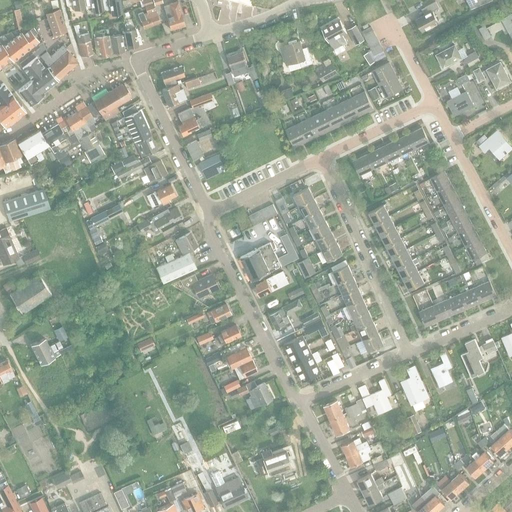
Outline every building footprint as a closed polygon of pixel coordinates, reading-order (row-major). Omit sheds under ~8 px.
[(85,7),(83,0),(65,0),(66,5),(72,4),(73,9),(85,7)] [(104,10),(102,0),(83,0),(85,7),(91,6),(92,12),(104,10)] [(102,0),(104,10),(110,9),(111,15),(123,13),(120,0),(102,0)] [(163,5),(170,29),(185,25),(178,1),(163,5)] [(416,19),(422,31),(438,22),(432,11),(439,7),(435,1),(421,9),(424,15),(416,19)] [(153,3),(142,6),(143,9),(146,8),(148,13),(143,14),(142,12),(138,13),(144,28),(160,22),(153,3)] [(45,13),(53,35),(65,31),(57,8),(45,13)] [(19,29),(24,28),(19,9),(14,11),(19,29)] [(511,14),(502,20),(511,37),(511,14)] [(344,38),(343,39),(341,35),(346,32),(340,20),(323,30),(334,50),(336,54),(345,50),(342,45),(347,43),(344,38)] [(88,33),(79,35),(78,28),(79,27),(79,24),(74,25),(77,35),(82,57),(93,55),(88,33)] [(479,29),(486,40),(491,37),(484,26),(479,29)] [(23,35),(32,46),(38,41),(34,35),(37,33),(33,27),(23,35)] [(364,37),(373,32),(371,27),(361,32),(364,37)] [(112,53),(109,36),(109,34),(109,35),(108,28),(94,31),(95,37),(97,54),(99,56),(112,54),(112,53)] [(124,34),(126,47),(127,46),(127,47),(138,45),(138,44),(141,44),(140,37),(137,37),(135,29),(124,31),(124,34)] [(351,31),(346,34),(351,43),(356,40),(351,31)] [(21,32),(15,37),(25,51),(32,46),(23,35),(21,32)] [(366,42),(376,37),(373,32),(364,37),(366,42)] [(126,47),(124,34),(121,35),(121,34),(109,36),(112,53),(124,50),(124,47),(126,47)] [(15,37),(9,42),(19,56),(25,51),(15,37)] [(369,46),(378,42),(376,37),(366,42),(369,46)] [(309,50),(303,51),(300,39),(285,43),(289,55),(283,57),(285,64),(298,60),(300,66),(313,63),(309,50)] [(3,47),(12,58),(11,58),(13,61),(19,56),(9,42),(3,47)] [(40,47),(35,50),(38,54),(45,48),(42,42),(38,45),(40,47)] [(371,51),(381,46),(378,42),(369,46),(371,51)] [(1,44),(0,45),(0,55),(6,63),(11,58),(12,58),(3,47),(1,44)] [(58,78),(59,80),(75,65),(77,62),(62,45),(47,58),(48,59),(45,61),(49,66),(51,69),(53,70),(51,72),(58,78)] [(463,47),(457,50),(455,45),(436,55),(443,69),(464,58),(467,63),(478,57),(475,52),(467,56),(463,47)] [(381,46),(371,51),(374,56),(383,51),(381,46)] [(239,71),(245,69),(243,64),(246,63),(242,51),(228,56),(232,69),(238,67),(239,71)] [(28,56),(19,63),(22,67),(31,59),(28,56)] [(22,67),(27,73),(40,62),(35,56),(31,59),(22,67)] [(344,61),(338,65),(343,72),(349,69),(344,61)] [(40,62),(27,73),(31,79),(32,78),(32,79),(45,68),(40,62)] [(379,84),(396,75),(389,62),(372,71),(379,84)] [(486,70),(496,89),(510,82),(500,63),(486,70)] [(247,67),(252,80),(258,77),(254,64),(247,67)] [(316,71),(320,82),(336,76),(332,65),(316,71)] [(45,68),(32,79),(43,92),(57,80),(57,79),(57,78),(58,78),(51,72),(53,70),(51,69),(49,66),(48,66),(47,67),(45,68)] [(165,89),(177,84),(175,79),(184,76),(181,66),(160,73),(165,89)] [(474,71),(479,82),(485,79),(479,68),(474,71)] [(225,73),(229,85),(234,83),(231,72),(225,73)] [(396,75),(379,84),(385,98),(403,89),(396,75)] [(455,81),(458,86),(469,80),(466,75),(455,81)] [(184,81),(187,88),(200,84),(198,77),(184,81)] [(31,79),(18,90),(30,105),(34,101),(35,102),(40,98),(39,97),(44,93),(43,92),(32,79),(32,78),(31,79)] [(235,83),(239,92),(245,89),(242,80),(235,83)] [(124,84),(123,85),(122,84),(93,101),(105,120),(118,111),(115,106),(130,97),(129,96),(130,95),(124,84)] [(177,84),(165,89),(162,90),(169,106),(187,99),(182,88),(179,89),(177,84)] [(323,86),(328,95),(332,93),(328,84),(323,86)] [(8,89),(0,95),(0,104),(12,95),(8,89)] [(352,97),(361,115),(373,108),(364,91),(352,97)] [(189,100),(192,108),(213,100),(210,92),(189,100)] [(447,102),(454,115),(473,106),(466,92),(447,102)] [(0,119),(6,127),(10,123),(10,124),(14,120),(15,119),(16,119),(20,116),(20,115),(25,111),(12,95),(0,104),(0,119)] [(361,115),(352,97),(342,102),(351,120),(361,115)] [(341,124),(351,120),(342,102),(333,107),(341,124)] [(84,136),(91,131),(96,128),(93,123),(94,122),(86,107),(72,115),(84,136)] [(326,132),(341,124),(333,107),(317,114),(326,132)] [(191,111),(189,112),(188,110),(178,115),(181,120),(181,122),(182,124),(178,126),(183,136),(204,125),(200,117),(195,119),(193,116),(191,111)] [(128,125),(143,118),(140,111),(125,117),(128,125)] [(310,139),(326,132),(317,114),(301,122),(310,139)] [(78,139),(84,136),(72,115),(58,124),(63,133),(66,132),(67,135),(68,137),(72,143),(78,139)] [(131,133),(147,126),(143,118),(128,125),(131,133)] [(294,147),(310,139),(301,122),(285,130),(294,147)] [(59,141),(67,135),(66,132),(63,133),(58,124),(41,133),(49,145),(52,151),(56,158),(57,158),(60,163),(64,160),(63,158),(65,157),(64,155),(66,153),(59,141)] [(135,141),(151,135),(147,126),(131,133),(135,141)] [(196,140),(186,144),(193,159),(203,155),(204,158),(220,151),(209,128),(196,134),(199,140),(196,141),(196,140)] [(408,135),(415,149),(429,142),(422,128),(408,135)] [(49,145),(41,133),(39,130),(18,143),(30,164),(44,156),(40,150),(49,145)] [(84,136),(78,139),(86,152),(90,160),(104,152),(99,144),(91,131),(84,136)] [(500,159),(511,148),(497,132),(480,147),(484,151),(489,147),(500,159)] [(151,135),(135,141),(142,156),(157,150),(151,135)] [(401,155),(415,149),(408,135),(394,141),(401,155)] [(0,144),(0,158),(2,164),(4,169),(6,172),(21,166),(20,163),(22,162),(20,156),(21,155),(17,147),(12,150),(8,141),(0,144)] [(388,162),(401,155),(394,141),(381,148),(388,162)] [(374,169),(388,162),(381,148),(367,155),(374,169)] [(52,160),(56,158),(52,151),(47,153),(52,160)] [(199,163),(206,179),(224,170),(229,168),(221,153),(216,155),(199,163)] [(360,175),(374,169),(367,155),(353,161),(360,175)] [(127,167),(116,172),(119,178),(151,162),(148,156),(127,167)] [(149,181),(150,182),(166,174),(160,161),(143,169),(146,175),(141,177),(144,184),(149,181)] [(127,167),(124,168),(121,162),(113,165),(116,172),(127,167)] [(37,188),(42,187),(37,165),(29,166),(30,169),(28,170),(30,174),(33,174),(37,188)] [(437,192),(452,185),(445,171),(430,179),(437,192)] [(161,202),(162,205),(170,201),(169,199),(176,195),(170,184),(152,193),(153,196),(148,198),(151,203),(147,205),(149,208),(161,202)] [(444,206),(459,198),(452,185),(437,192),(444,206)] [(300,205),(314,198),(308,187),(294,194),(300,205)] [(2,201),(8,221),(50,207),(44,188),(2,201)] [(413,192),(418,200),(423,197),(419,189),(413,192)] [(89,202),(86,203),(81,190),(74,192),(85,218),(94,214),(89,202)] [(282,196),(275,199),(278,206),(282,214),(289,210),(282,196)] [(305,216),(319,209),(314,198),(300,205),(305,216)] [(451,219),(466,212),(459,198),(444,206),(451,219)] [(424,212),(429,209),(424,199),(419,202),(424,212)] [(268,207),(272,216),(277,214),(272,205),(268,207)] [(375,224),(390,216),(384,205),(369,212),(375,224)] [(151,227),(155,234),(183,219),(177,207),(169,212),(169,213),(150,223),(147,218),(136,224),(141,232),(151,227)] [(267,219),(272,216),(268,207),(263,209),(267,219)] [(263,221),(267,219),(263,209),(258,212),(263,221)] [(311,227),(325,220),(319,209),(305,216),(311,227)] [(429,209),(424,212),(428,220),(433,217),(429,209)] [(88,219),(92,227),(108,219),(104,211),(88,219)] [(258,223),(263,221),(258,212),(253,214),(258,223)] [(287,212),(282,214),(286,223),(291,221),(287,212)] [(458,232),(473,225),(466,212),(451,219),(458,232)] [(253,226),(258,223),(253,214),(249,216),(253,226)] [(380,235),(395,227),(390,216),(375,224),(380,235)] [(316,238),(331,231),(325,220),(311,227),(316,238)] [(435,234),(441,231),(436,222),(430,224),(435,234)] [(465,246),(480,238),(473,225),(458,232),(465,246)] [(293,237),(297,234),(293,226),(288,228),(293,237)] [(386,246),(401,238),(395,227),(380,235),(386,246)] [(21,255),(17,257),(9,238),(5,228),(0,230),(0,259),(2,264),(14,259),(17,266),(24,263),(38,258),(35,250),(21,255)] [(322,249),(337,242),(331,231),(316,238),(322,249)] [(441,231),(435,234),(439,242),(444,239),(441,231)] [(175,240),(182,253),(197,245),(190,233),(175,240)] [(297,234),(293,237),(297,246),(302,243),(297,234)] [(392,257),(407,249),(401,238),(386,246),(392,257)] [(480,238),(465,246),(473,260),(474,259),(477,265),(482,262),(480,258),(481,258),(480,256),(487,252),(480,238)] [(274,250),(277,249),(273,242),(270,243),(270,242),(240,257),(252,281),(281,266),(274,250)] [(337,242),(322,249),(328,261),(343,253),(337,242)] [(447,256),(452,253),(447,244),(442,247),(447,256)] [(304,259),(308,257),(304,248),(299,251),(303,259),(304,259)] [(412,260),(407,249),(392,257),(398,268),(412,260)] [(174,260),(167,263),(156,268),(163,283),(196,268),(189,253),(174,260)] [(452,253),(447,256),(451,264),(450,264),(456,273),(461,271),(452,253)] [(167,263),(174,260),(172,254),(165,257),(167,263)] [(304,259),(303,259),(298,262),(300,267),(306,264),(308,268),(312,265),(308,257),(304,259)] [(403,279),(418,271),(415,264),(418,262),(416,257),(412,260),(398,268),(403,279)] [(338,283),(353,276),(347,265),(332,271),(338,283)] [(51,272),(48,275),(44,270),(37,275),(36,274),(35,275),(35,276),(30,280),(30,279),(28,280),(29,280),(23,284),(21,285),(22,285),(16,289),(16,288),(14,289),(15,290),(9,293),(8,294),(9,296),(10,295),(21,312),(21,313),(22,314),(23,313),(22,313),(28,309),(29,309),(29,308),(35,304),(35,305),(37,304),(36,303),(42,300),(44,299),(43,299),(49,295),(53,301),(65,294),(51,272)] [(418,271),(403,279),(409,290),(424,282),(418,271)] [(178,279),(182,286),(195,279),(191,273),(178,279)] [(212,273),(192,283),(199,297),(219,288),(212,273)] [(343,294),(358,288),(353,276),(338,283),(343,294)] [(276,281),(269,284),(266,278),(256,284),(257,285),(255,287),(260,296),(279,286),(276,281)] [(475,287),(482,302),(496,296),(490,281),(475,287)] [(4,286),(8,292),(14,288),(9,282),(4,286)] [(314,294),(319,292),(314,283),(309,285),(314,294)] [(468,308),(482,302),(475,287),(461,293),(468,308)] [(343,308),(363,299),(358,288),(343,294),(348,305),(343,308)] [(319,292),(314,294),(320,306),(327,302),(325,298),(323,300),(319,292)] [(454,314),(468,308),(461,293),(447,299),(454,314)] [(270,316),(276,329),(286,324),(285,323),(290,321),(286,315),(302,307),(299,299),(283,308),(283,309),(270,316)] [(353,317),(368,310),(363,299),(343,308),(348,319),(353,317)] [(440,320),(454,314),(447,299),(434,305),(440,320)] [(206,313),(211,323),(231,314),(226,304),(206,313)] [(325,316),(330,314),(325,305),(320,307),(325,316)] [(426,326),(440,320),(434,305),(419,312),(426,326)] [(358,329),(373,322),(368,310),(353,317),(356,323),(350,325),(352,330),(358,328),(358,329)] [(193,315),(195,320),(204,317),(202,311),(193,315)] [(301,321),(305,326),(320,318),(317,313),(301,321)] [(330,314),(325,316),(329,324),(334,321),(330,314)] [(318,319),(304,327),(308,334),(322,327),(318,319)] [(363,340),(378,333),(373,322),(358,329),(363,340)] [(511,322),(510,324),(511,327),(511,332),(502,337),(510,356),(511,355),(511,322)] [(336,339),(342,336),(341,336),(344,334),(339,325),(336,327),(335,324),(330,327),(336,339)] [(218,336),(222,345),(241,336),(236,325),(220,332),(221,335),(218,336)] [(196,338),(200,346),(214,339),(210,332),(196,338)] [(378,333),(363,340),(368,351),(384,345),(378,333)] [(288,353),(307,344),(302,334),(284,344),(288,353)] [(341,350),(347,347),(342,336),(336,339),(341,350)] [(40,363),(58,354),(56,350),(51,352),(44,339),(31,345),(40,363)] [(461,355),(471,377),(484,371),(479,360),(483,358),(475,339),(465,344),(469,352),(461,355)] [(484,344),(488,353),(497,349),(493,340),(484,344)] [(293,362),(312,353),(307,344),(288,353),(293,362)] [(347,347),(341,350),(345,358),(351,355),(347,347)] [(232,368),(252,359),(246,348),(226,357),(232,368)] [(431,369),(439,387),(452,381),(446,367),(450,365),(445,352),(440,355),(443,363),(431,369)] [(204,359),(207,365),(221,359),(219,353),(204,359)] [(298,372),(316,363),(312,353),(293,362),(298,372)] [(337,353),(331,356),(337,368),(343,365),(337,353)] [(252,359),(232,368),(232,369),(234,368),(239,379),(244,377),(257,371),(252,359)] [(0,364),(0,380),(1,381),(14,375),(7,361),(0,364)] [(316,363),(298,372),(303,381),(321,372),(316,363)] [(401,382),(411,405),(428,397),(415,366),(410,368),(414,376),(401,382)] [(223,386),(226,392),(240,386),(236,379),(223,386)] [(360,387),(358,387),(367,406),(368,406),(374,403),(379,414),(391,408),(385,394),(389,392),(384,379),(379,381),(383,389),(371,395),(370,395),(365,384),(364,385),(360,387)] [(264,382),(256,386),(253,380),(245,384),(245,385),(227,393),(229,399),(239,394),(239,396),(248,392),(251,397),(248,398),(251,406),(259,402),(260,405),(272,399),(264,382)] [(466,390),(472,404),(478,401),(472,387),(466,390)] [(347,413),(364,405),(361,398),(356,401),(357,402),(344,408),(347,413)] [(331,420),(343,415),(337,400),(325,405),(331,420)] [(25,404),(32,418),(38,415),(31,401),(25,404)] [(367,412),(364,405),(347,413),(349,417),(366,410),(367,412)] [(456,416),(459,423),(471,418),(469,411),(456,416)] [(343,415),(331,420),(337,434),(349,428),(343,415)] [(495,432),(500,438),(509,447),(511,444),(511,432),(504,423),(495,432)] [(268,429),(271,435),(280,431),(278,425),(268,429)] [(362,431),(364,435),(375,431),(373,426),(362,431)] [(480,439),(485,444),(489,441),(484,436),(480,439)] [(179,441),(189,464),(197,461),(187,438),(179,441)] [(500,455),(509,447),(500,438),(491,446),(500,455)] [(481,448),(485,444),(480,439),(477,443),(481,448)] [(364,449),(369,446),(366,440),(356,445),(354,440),(342,445),(347,456),(359,451),(364,449)] [(286,449),(273,454),(271,449),(262,452),(263,457),(255,460),(260,474),(268,471),(268,472),(289,464),(286,456),(288,455),(286,449)] [(63,454),(69,465),(76,461),(71,450),(63,454)] [(359,451),(347,456),(351,467),(363,461),(359,451)] [(472,455),(484,469),(494,461),(485,451),(480,456),(476,452),(472,455)] [(380,455),(371,460),(373,464),(383,460),(380,455)] [(475,477),(484,469),(472,455),(472,456),(476,460),(466,468),(475,477)] [(374,465),(376,471),(389,465),(387,459),(374,465)] [(238,476),(224,482),(222,476),(219,470),(211,474),(219,493),(218,494),(225,508),(248,498),(244,491),(246,490),(245,488),(243,488),(241,484),(238,476)] [(67,471),(52,478),(57,487),(71,480),(67,471)] [(203,492),(210,506),(217,503),(202,471),(198,473),(206,491),(203,492)] [(363,493),(382,482),(384,481),(381,476),(374,480),(371,473),(357,481),(363,493)] [(452,481),(460,490),(469,482),(461,473),(452,481)] [(451,499),(460,490),(452,481),(442,489),(451,499)] [(170,487),(177,502),(175,497),(186,491),(182,482),(170,487)] [(382,482),(363,493),(369,504),(383,497),(379,490),(385,487),(382,482)] [(126,490),(132,496),(140,489),(135,483),(126,490)] [(0,498),(6,511),(18,511),(19,511),(5,484),(0,487),(0,498)] [(420,495),(435,511),(446,503),(438,493),(440,491),(433,484),(420,495)] [(391,499),(405,492),(402,486),(388,493),(391,499)] [(175,511),(172,504),(177,502),(170,487),(157,493),(160,498),(166,495),(171,505),(158,511),(175,511)] [(121,490),(114,493),(120,507),(127,504),(121,490)] [(82,511),(87,511),(106,504),(101,492),(79,503),(82,511)] [(394,504),(407,497),(405,492),(391,499),(394,504)] [(182,499),(187,511),(190,511),(203,507),(197,493),(182,499)] [(435,511),(420,495),(411,504),(418,511),(435,511)] [(488,511),(503,511),(511,504),(511,496),(501,506),(498,502),(488,510),(488,511)] [(48,511),(43,497),(30,504),(34,511),(48,511)] [(68,511),(64,502),(50,509),(51,511),(68,511)]
